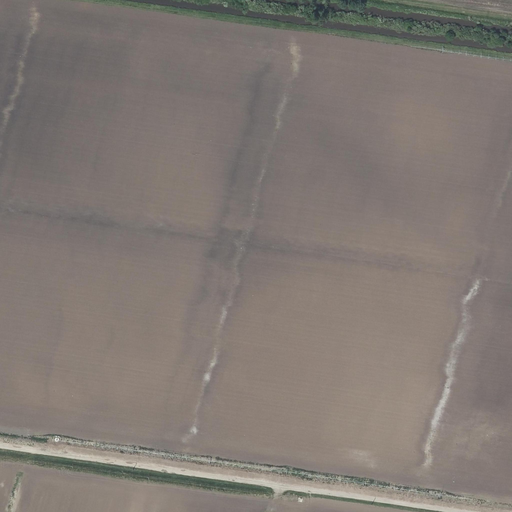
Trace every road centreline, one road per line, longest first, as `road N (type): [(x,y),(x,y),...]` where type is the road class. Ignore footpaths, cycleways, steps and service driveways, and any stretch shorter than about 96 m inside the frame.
road 1 (track): [(484,511),(0,440)]
road 2 (track): [(109,0),(511,54)]
